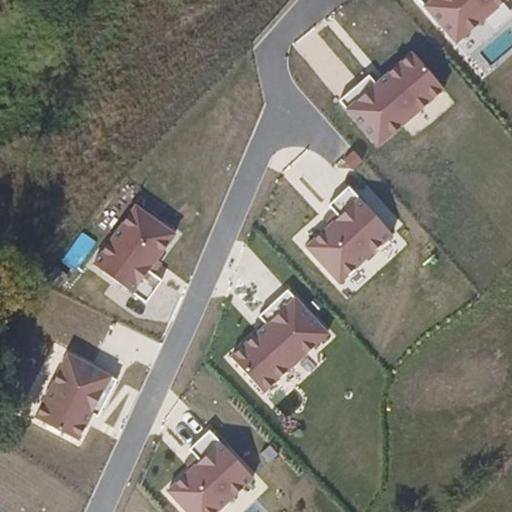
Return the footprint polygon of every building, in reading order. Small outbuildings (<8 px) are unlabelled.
[(419,0),(456,41),(503,0),(419,0)] [(368,78),(341,102),(380,146),(445,88),(414,54),(376,87),(368,78)] [(335,218),(308,242),(344,282),(394,236),(348,186),(325,207),(335,218)] [(175,237),(136,209),(96,266),(147,302),(165,278),(152,269),(175,237)] [(267,330),(232,362),(264,396),(328,336),(287,293),(258,321),(267,330)] [(115,379),(70,356),(37,420),(82,443),(115,379)] [(202,460),(168,492),(187,511),(216,511),(254,476),(208,428),(189,446),(202,460)]
